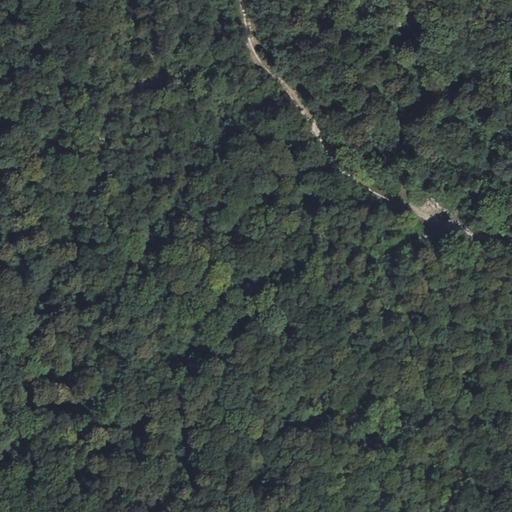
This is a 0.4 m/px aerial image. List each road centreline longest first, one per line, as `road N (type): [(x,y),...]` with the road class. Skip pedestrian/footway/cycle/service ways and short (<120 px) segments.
road 1 (track): [(0,275),(7,284),(99,295),(271,304),(457,227)]
road 2 (track): [(511,244),(403,207),(350,178),(259,59),(243,0)]
